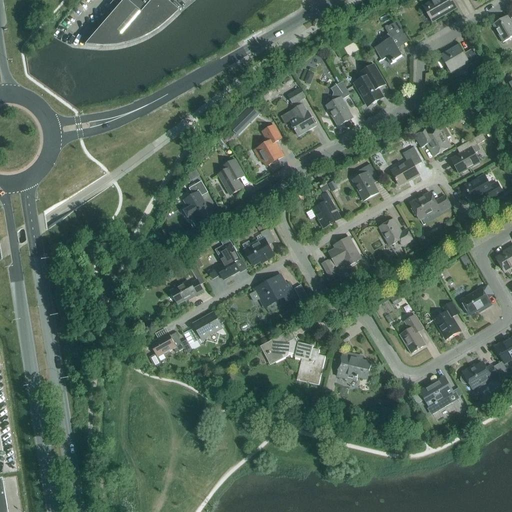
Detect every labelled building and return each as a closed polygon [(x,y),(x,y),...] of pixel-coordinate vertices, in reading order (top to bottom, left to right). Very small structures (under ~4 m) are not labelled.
[(155,0),(123,0),(84,45),(102,47),(116,46),(128,43),(139,40),(149,35),(158,29),(166,22),(173,15),(155,0)] [(451,0),(435,0),(424,7),(432,22),(456,8),(451,0)] [(511,23),(508,16),(493,25),(503,43),(511,37),(511,23)] [(401,27),(389,34),(381,39),(383,43),(375,48),(382,61),(387,58),(391,65),(396,62),(396,61),(402,57),(398,48),(409,42),(401,27)] [(472,65),(479,61),(472,49),(464,54),(459,45),(440,55),(451,73),(470,62),(472,65)] [(378,89),(386,85),(374,65),(361,73),(365,80),(355,85),(367,106),(383,97),(378,89)] [(342,100),(350,95),(342,82),(331,89),(333,93),(332,98),(333,98),(332,105),(327,108),(337,125),(352,117),(342,100)] [(293,105),(306,98),(300,88),(288,96),(293,105)] [(293,111),(282,118),(286,125),(291,122),(299,136),(316,126),(308,112),(307,112),(303,105),(293,111)] [(251,106),(238,119),(247,128),(260,115),(251,106)] [(479,115),(475,106),(463,112),(468,121),(479,115)] [(266,167),(284,157),(276,143),(282,139),(274,126),(263,132),(269,142),(254,151),(261,162),(263,161),(266,167)] [(430,135),(428,129),(415,137),(421,149),(428,145),(435,156),(450,147),(446,140),(450,138),(445,128),(441,131),(440,129),(430,135)] [(481,150),(477,145),(486,140),(483,134),(460,147),(464,153),(453,159),(461,173),(478,163),(473,155),(481,150)] [(224,138),(218,142),(222,146),(227,142),(224,138)] [(414,167),(422,162),(414,148),(403,154),(408,162),(392,171),(399,186),(411,179),(412,180),(419,176),(414,167)] [(230,196),(243,189),(236,176),(242,172),(235,160),(228,164),(230,168),(218,175),(230,196)] [(372,181),(378,177),(371,164),(359,171),(363,177),(354,182),(363,200),(378,192),(372,181)] [(490,201),(503,194),(497,183),(491,186),(485,175),(465,186),(474,202),(486,195),(490,201)] [(334,181),(329,185),(332,191),(338,188),(334,181)] [(201,197),(208,193),(201,182),(189,189),(194,197),(185,202),(189,208),(184,211),(188,218),(193,216),(197,222),(211,214),(201,197)] [(323,187),(320,189),(323,194),(329,190),(327,186),(323,187)] [(330,213),(336,210),(327,193),(318,199),(321,204),(312,209),(323,229),(336,222),(330,213)] [(441,212),(451,206),(446,196),(435,202),(430,193),(411,204),(420,220),(439,209),(441,212)] [(403,246),(413,240),(407,230),(401,233),(394,220),(380,228),(390,246),(400,241),(403,246)] [(264,221),(256,225),(259,231),(267,227),(264,221)] [(253,266),(266,259),(267,259),(268,260),(269,259),(274,256),(268,246),(275,242),(268,229),(261,233),(265,240),(245,251),(253,266)] [(239,271),(235,263),(240,260),(234,248),(231,243),(232,242),(229,236),(222,240),(225,246),(220,249),(228,262),(224,264),(223,262),(213,268),(213,269),(209,272),(213,279),(221,275),(224,280),(239,271)] [(424,236),(417,239),(421,246),(427,242),(424,236)] [(346,267),(361,259),(349,238),(338,244),(340,247),(329,253),(333,259),(328,261),(323,264),(329,277),(335,273),(332,269),(337,266),(344,262),(346,267)] [(511,247),(508,250),(508,251),(496,258),(505,273),(511,268),(511,247)] [(199,272),(193,261),(188,264),(194,275),(199,272)] [(370,267),(364,270),(367,275),(373,272),(370,267)] [(279,277),(256,290),(257,291),(251,295),(254,302),(261,298),(266,307),(284,297),(287,303),(296,298),(288,283),(284,285),(279,277)] [(188,300),(203,291),(197,281),(191,284),(189,282),(171,292),(178,304),(187,299),(188,300)] [(304,285),(297,287),(303,302),(309,299),(304,285)] [(484,310),(492,306),(482,289),(461,301),(470,316),(483,308),(484,310)] [(398,295),(390,299),(393,303),(401,299),(398,295)] [(452,318),(459,314),(452,302),(444,307),(447,312),(435,320),(446,340),(460,332),(452,318)] [(202,340),(215,332),(226,335),(226,334),(222,328),(214,314),(194,325),(196,328),(189,332),(195,343),(202,339),(202,340)] [(412,354),(425,345),(418,333),(424,330),(415,316),(405,322),(410,330),(401,335),(412,354)] [(171,336),(169,334),(150,344),(156,354),(149,358),(155,369),(162,365),(158,358),(174,349),(176,353),(185,349),(176,333),(171,336)] [(319,386),(326,357),(319,355),(320,350),(313,349),(313,346),(298,343),(296,338),(287,343),(283,335),(261,347),(271,365),(288,356),(289,353),(295,355),(295,358),(302,359),(297,380),(319,386)] [(505,364),(511,360),(511,338),(504,343),(503,342),(495,347),(503,361),(498,364),(506,378),(511,375),(505,364)] [(200,348),(197,342),(195,343),(190,347),(193,352),(200,348)] [(368,379),(371,364),(360,361),(361,357),(343,353),(338,376),(348,379),(349,375),(368,379)] [(506,378),(498,364),(493,368),(492,366),(486,369),(483,363),(472,370),(471,368),(463,372),(464,374),(461,377),(461,380),(462,383),(466,385),(469,384),(471,387),(483,380),(485,383),(498,376),(501,381),(506,378)] [(448,397),(454,393),(453,391),(445,376),(419,391),(429,408),(433,414),(452,403),(448,397)] [(458,388),(453,391),(454,393),(457,398),(462,395),(458,388)] [(327,409),(332,392),(326,390),(321,407),(327,409)] [(503,400),(499,394),(495,396),(499,403),(503,400)]
